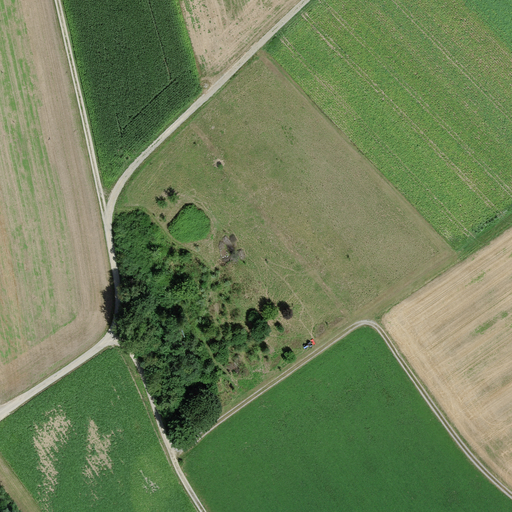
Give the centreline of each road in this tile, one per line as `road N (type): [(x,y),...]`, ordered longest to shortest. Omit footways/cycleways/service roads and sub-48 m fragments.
road 1 (track): [(169,443),(194,440),(368,322),(458,440),(511,494)]
road 2 (track): [(58,0),(115,266),(115,335)]
road 3 (track): [(106,217),(120,177),(304,0)]
road 4 (track): [(0,412),(115,335)]
road 5 (track): [(115,335),(130,343),(169,443)]
